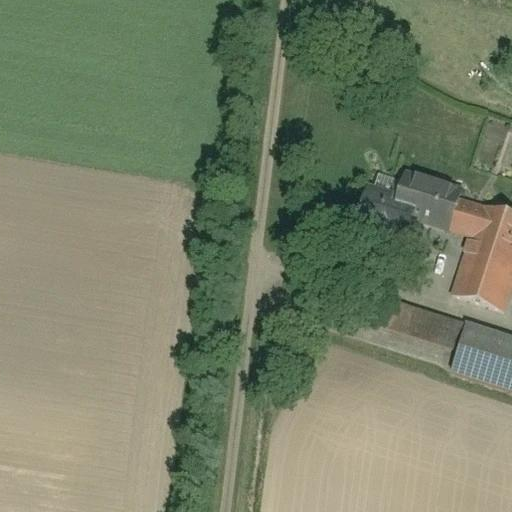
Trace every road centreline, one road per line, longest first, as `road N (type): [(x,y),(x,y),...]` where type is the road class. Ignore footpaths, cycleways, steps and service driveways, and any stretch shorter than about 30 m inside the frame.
road 1 (unclassified): [(287,0),(225,511)]
road 2 (unknown): [(253,275),(447,313)]
